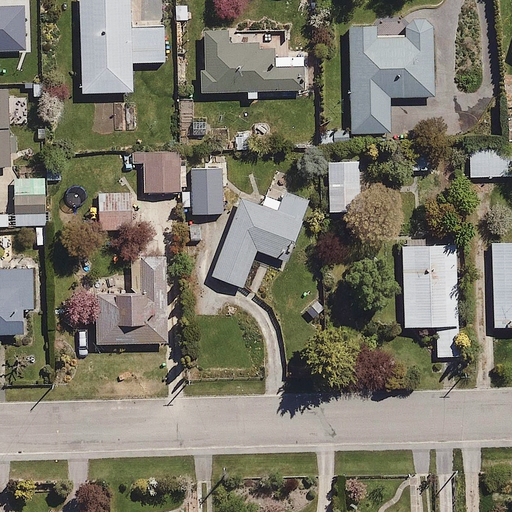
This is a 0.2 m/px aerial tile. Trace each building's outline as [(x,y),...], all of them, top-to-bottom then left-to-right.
[(128,0),(78,0),(81,92),(132,91),(132,65),(170,64),(169,27),(129,27),(128,0)] [(377,25),(350,25),(351,134),(392,134),(392,98),(434,98),(434,23),(403,23),(403,37),(377,38),(377,25)] [(229,27),(200,28),(201,96),(300,93),(299,56),(274,57),(274,48),(256,48),(256,41),(229,41),(229,27)] [(0,167),(10,167),(10,153),(16,153),(15,137),(10,137),(9,90),(0,90),(0,167)] [(287,121),(287,139),(313,139),(313,121),(287,121)] [(348,130),(319,129),(318,146),(348,146),(348,130)] [(254,136),(233,136),(233,149),(254,149),(254,136)] [(427,148),(409,149),(410,170),(428,169),(427,148)] [(180,149),(142,149),(142,193),(181,192),(180,149)] [(511,150),(468,152),(469,179),(511,177),(511,150)] [(359,160),(328,160),(329,212),(360,211),(359,160)] [(224,167),(190,169),(191,192),(182,192),(183,208),(192,207),(193,214),(226,212),(224,167)] [(132,192),(97,192),(97,234),(132,234),(132,192)] [(276,212),(241,199),(214,276),(244,287),(257,251),(286,261),(308,201),(283,192),(276,212)] [(49,193),(14,193),(14,224),(49,224),(49,193)] [(511,241),(490,242),(491,326),(511,326),(511,241)] [(433,357),(458,357),(458,244),(402,244),(402,327),(433,327),(433,357)] [(138,296),(95,297),(97,345),(169,343),(167,259),(137,260),(138,296)] [(37,269),(0,269),(0,344),(1,344),(0,333),(25,333),(24,311),(37,311),(37,269)]
